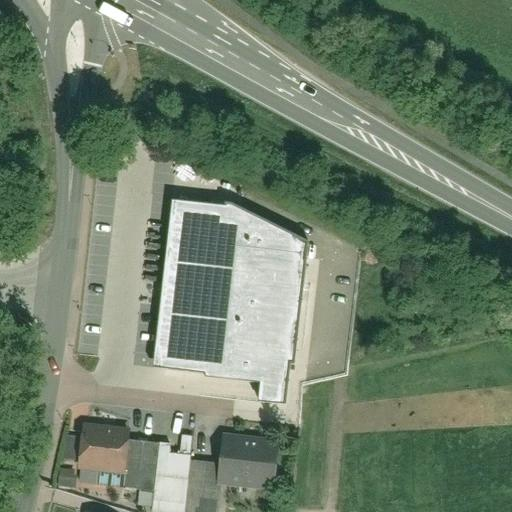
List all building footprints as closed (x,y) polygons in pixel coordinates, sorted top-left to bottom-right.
[(165,369),(184,203),(173,202),(154,368),(165,369)] [(225,207),(184,203),(165,369),(206,374),(205,378),(262,385),(289,388),(291,366),(295,366),(309,243),(232,204),(225,203),(225,207)] [(287,406),(289,388),(262,385),(259,403),(287,406)] [(130,438),(84,432),(78,474),(84,475),(82,485),(156,495),(153,511),(182,511),(189,463),(170,461),(171,451),(132,446),(130,438)] [(278,445),(222,440),(217,488),(274,493),(278,445)]
